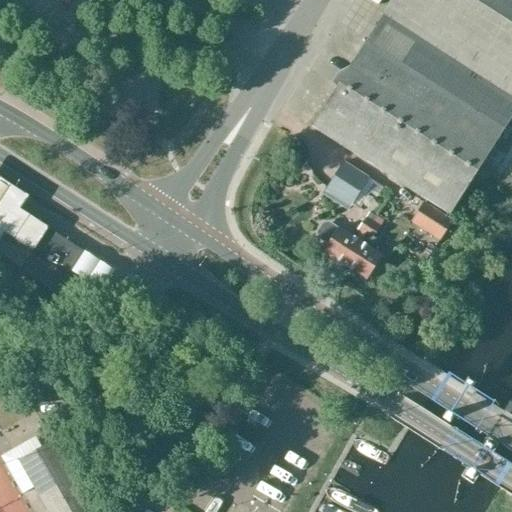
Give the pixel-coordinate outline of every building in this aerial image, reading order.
[(384,17),(373,34),(509,121),(511,116),(511,115),(511,0),(392,0),(382,16),(384,17)] [(366,44),(311,128),(447,216),(509,121),(373,34),(366,44)] [(326,190),(351,206),(367,181),(342,165),(326,190)] [(27,205),(0,187),(0,247),(3,243),(30,260),(46,236),(19,218),(27,205)] [(423,203),(410,223),(439,242),(452,221),(423,203)] [(368,213),(364,219),(371,224),(375,217),(368,213)] [(321,253),(343,267),(371,224),(364,219),(357,230),(359,232),(354,240),(337,229),(336,231),(327,225),(323,226),(318,235),(318,239),(327,244),(321,253)] [(371,224),(343,267),(365,281),(381,257),(370,250),(376,240),(373,238),(378,229),(371,224)] [(21,269),(19,272),(27,277),(65,302),(66,299),(75,285),(65,278),(81,253),(44,228),(31,248),(27,254),(29,256),(21,269)] [(511,406),(507,403),(502,410),(504,412),(505,412),(511,416),(511,415),(511,406)] [(20,461),(47,511),(91,511),(51,442),(50,443),(51,444),(20,461)] [(208,511),(213,505),(199,496),(188,511),(208,511)]
